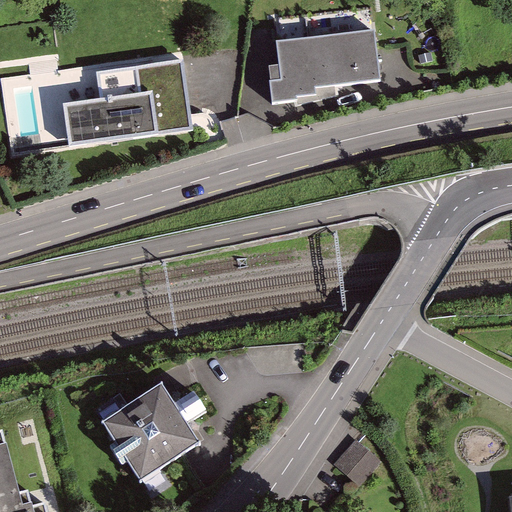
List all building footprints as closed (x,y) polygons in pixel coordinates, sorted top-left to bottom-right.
[(266,69),(269,105),(382,93),(375,24),(276,35),(280,68),(266,69)] [(194,113),(185,56),(96,68),(101,102),(64,107),(70,150),(196,131),(195,123),(194,113)] [(155,384),(96,421),(138,483),(196,444),(182,424),(201,412),(189,393),(170,405),(155,384)] [(0,511),(55,511),(47,486),(21,494),(0,427),(0,511)] [(338,460),(362,484),(385,460),(361,437),(338,460)]
